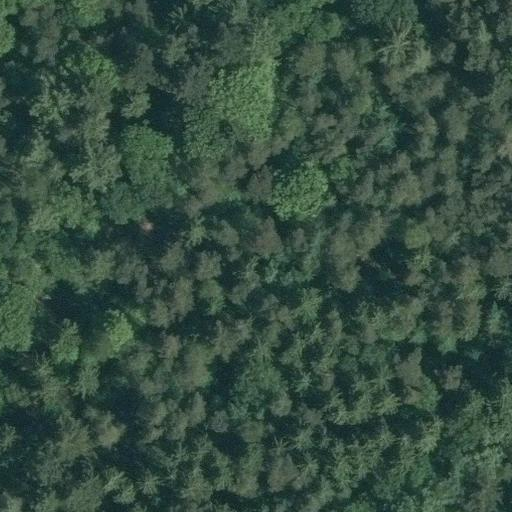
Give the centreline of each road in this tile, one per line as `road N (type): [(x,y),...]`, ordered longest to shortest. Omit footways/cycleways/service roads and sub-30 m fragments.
road 1 (track): [(309,0),(0,261)]
road 2 (track): [(0,85),(108,0)]
